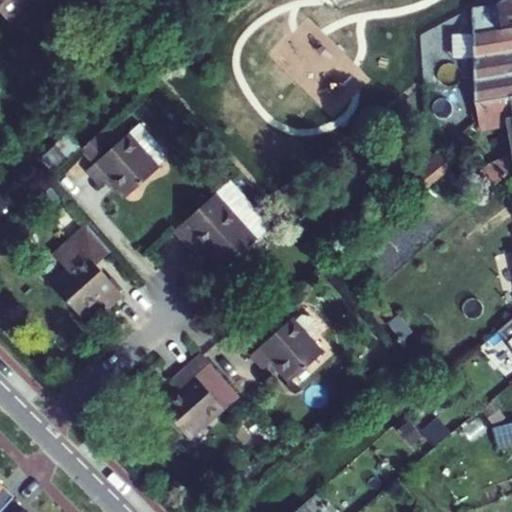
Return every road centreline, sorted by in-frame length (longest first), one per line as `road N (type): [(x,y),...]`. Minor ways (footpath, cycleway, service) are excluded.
road 1 (residential): [(57,418),(171,313)]
road 2 (residential): [(57,418),(148,511)]
